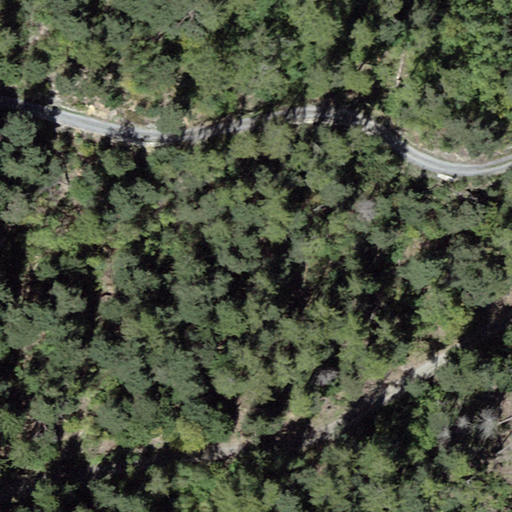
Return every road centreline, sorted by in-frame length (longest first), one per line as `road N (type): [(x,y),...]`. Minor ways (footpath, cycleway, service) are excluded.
road 1 (track): [(0,488),(337,418),(511,316)]
road 2 (track): [(511,164),(490,174),(340,101),(153,130),(30,87),(0,87)]
